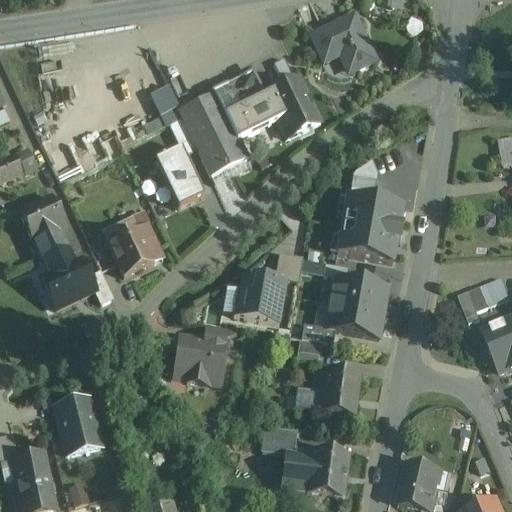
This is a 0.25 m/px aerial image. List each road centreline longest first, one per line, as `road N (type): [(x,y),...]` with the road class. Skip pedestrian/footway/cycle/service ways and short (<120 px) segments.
road 1 (residential): [(0,376),(62,365),(133,331),(321,153),(455,70)]
road 2 (residential): [(409,336),(452,84)]
road 3 (residential): [(192,0),(0,29)]
road 4 (residential): [(374,511),(409,336)]
road 5 (residential): [(409,336),(484,395),(511,461)]
